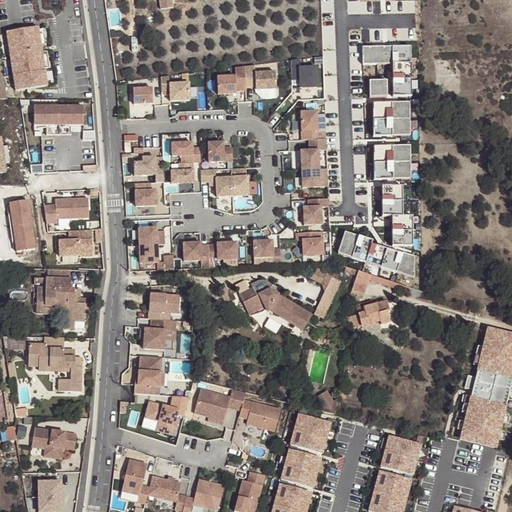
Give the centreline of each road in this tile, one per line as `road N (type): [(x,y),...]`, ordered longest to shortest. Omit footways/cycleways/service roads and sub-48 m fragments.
road 1 (residential): [(192,222),(254,224),(270,211),(262,130),(105,123)]
road 2 (residential): [(105,123),(119,290),(104,433)]
road 3 (residential): [(348,208),(341,21)]
road 4 (residential): [(92,0),(105,123)]
